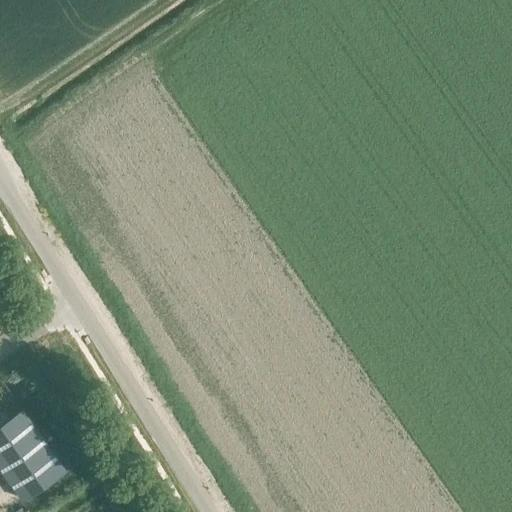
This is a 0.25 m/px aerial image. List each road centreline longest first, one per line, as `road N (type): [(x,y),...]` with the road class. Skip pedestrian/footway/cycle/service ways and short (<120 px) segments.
road 1 (tertiary): [(210,511),(76,302)]
road 2 (tertiary): [(76,302),(0,179)]
